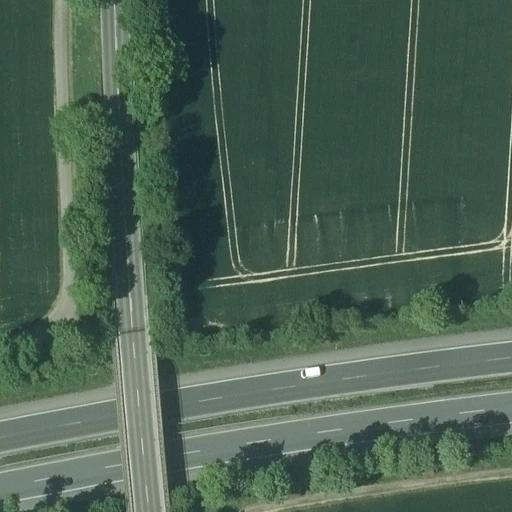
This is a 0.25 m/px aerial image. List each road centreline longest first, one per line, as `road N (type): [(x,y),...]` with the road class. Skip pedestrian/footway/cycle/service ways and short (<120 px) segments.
road 1 (motorway): [(511,369),(204,411),(0,452)]
road 2 (motorway): [(0,489),(275,441),(511,422)]
road 3 (tertiary): [(113,0),(150,511)]
road 4 (track): [(357,511),(511,487)]
